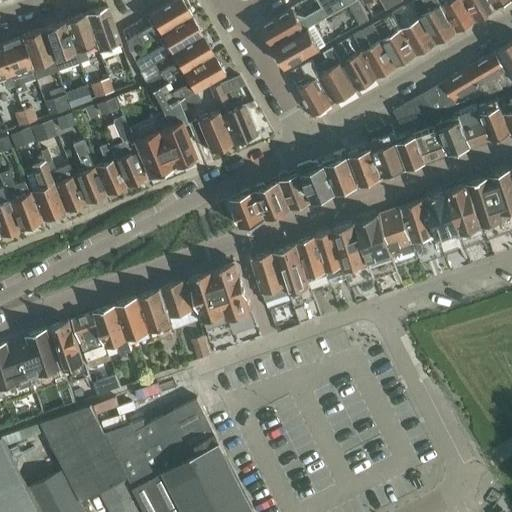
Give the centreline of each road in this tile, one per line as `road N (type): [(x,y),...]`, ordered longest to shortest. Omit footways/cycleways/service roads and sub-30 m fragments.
road 1 (residential): [(0,299),(305,140)]
road 2 (residential): [(305,140),(511,20)]
road 3 (residential): [(305,140),(236,18)]
